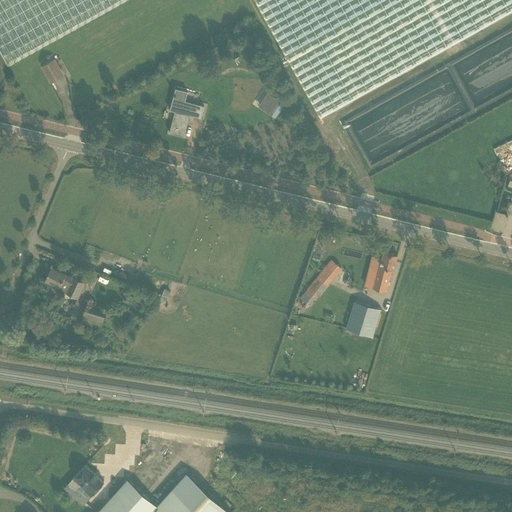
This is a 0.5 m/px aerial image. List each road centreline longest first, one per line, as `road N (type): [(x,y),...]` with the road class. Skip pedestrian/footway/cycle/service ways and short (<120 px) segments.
road 1 (unclassified): [(511,482),(0,403)]
road 2 (tertiary): [(511,253),(68,142)]
road 3 (unclassified): [(1,335),(68,142)]
